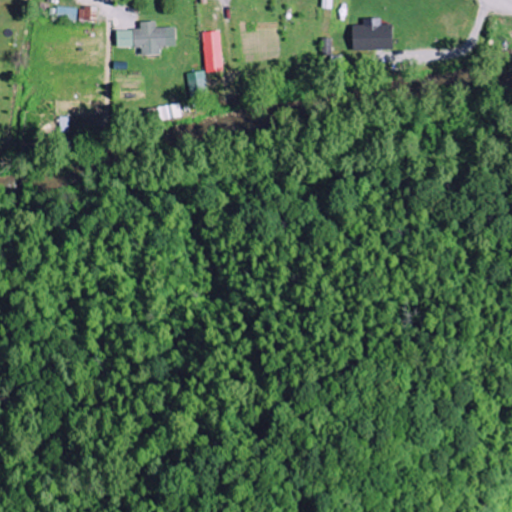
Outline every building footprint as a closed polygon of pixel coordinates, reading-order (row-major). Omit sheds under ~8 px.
[(78,21),(78,8),(58,7),(57,21),(78,21)] [(79,21),(97,22),(98,8),(80,8),(79,21)] [(354,51),(394,51),(394,25),(382,25),(382,19),(365,19),(365,26),(354,26),(354,51)] [(118,48),(143,48),(143,55),(161,55),(161,47),(177,47),(177,28),(158,28),(157,22),(142,22),(142,31),(118,31),(118,48)] [(226,71),(220,31),(203,34),(208,73),(226,71)] [(188,73),(191,100),(209,99),(206,72),(188,73)] [(152,108),(154,122),(182,118),(180,104),(152,108)] [(60,133),(69,133),(69,118),(60,118),(60,133)]
